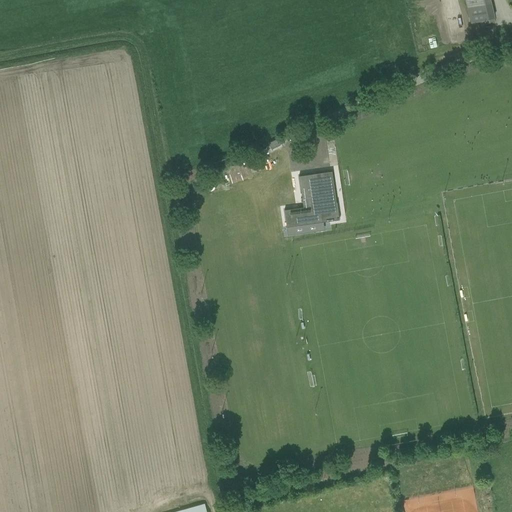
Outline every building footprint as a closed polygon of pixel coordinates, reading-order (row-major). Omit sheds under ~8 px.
[(486,4),(468,8),(471,23),(489,19),(486,4)] [(270,146),(271,149),(280,145),(277,138),(268,143),(270,146)] [(271,149),(270,146),(263,150),(265,155),(272,151),(271,149)] [(331,172),(316,174),(319,194),(302,197),(303,207),(284,210),(287,227),(339,219),(337,203),(336,203),(331,172)] [(257,195),(264,227),(276,225),(270,193),(257,195)]
